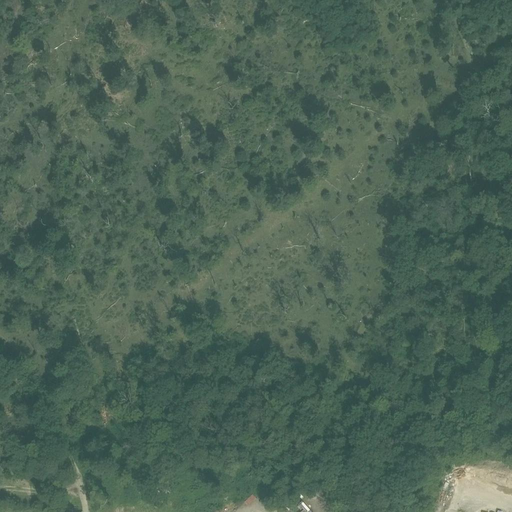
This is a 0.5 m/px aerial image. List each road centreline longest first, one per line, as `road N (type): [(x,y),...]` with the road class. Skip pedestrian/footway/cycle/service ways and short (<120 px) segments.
road 1 (track): [(420,511),(356,431),(346,401),(361,340),(405,294),(415,160),(469,75),(463,36),(443,0)]
road 2 (track): [(90,511),(31,366),(0,334)]
